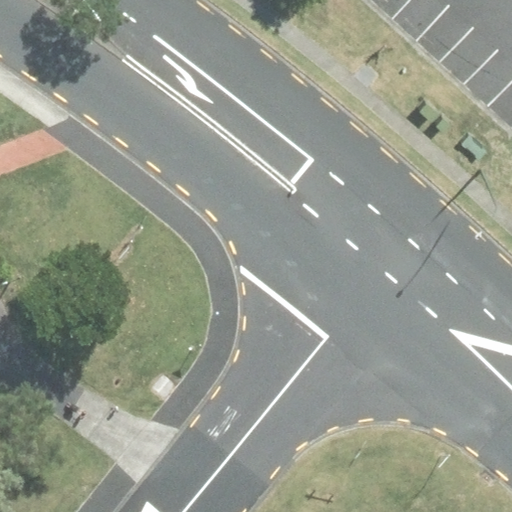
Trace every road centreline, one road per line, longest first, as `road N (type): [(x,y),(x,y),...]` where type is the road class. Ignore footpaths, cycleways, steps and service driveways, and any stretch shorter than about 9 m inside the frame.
road 1 (tertiary): [(399,252),(0,20)]
road 2 (tertiary): [(151,0),(399,252)]
road 3 (residential): [(181,511),(399,252)]
road 4 (tertiary): [(511,363),(399,252)]
